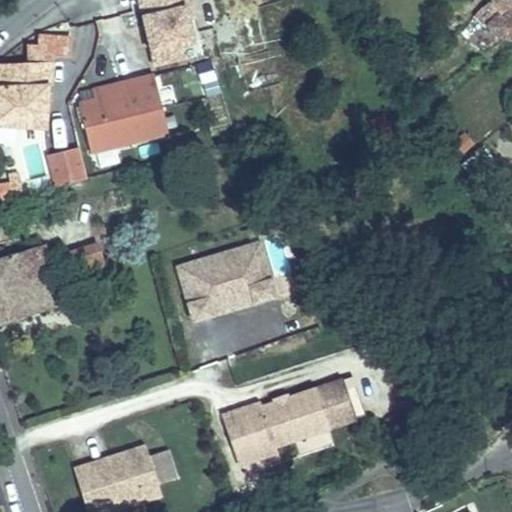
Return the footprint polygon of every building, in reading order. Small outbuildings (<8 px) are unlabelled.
[(194,53),(181,0),(128,0),(144,66),(194,53)] [(511,0),(457,0),(455,2),(486,24),(496,29),(511,18),(511,0)] [(0,124),(61,124),(61,105),(49,105),(49,49),(60,49),(60,30),(34,30),(34,41),(21,42),(21,59),(0,58),(0,124)] [(204,59),(187,67),(200,97),(218,89),(204,59)] [(69,107),(82,154),(158,134),(143,76),(101,87),(104,97),(69,107)] [(374,139),(390,134),(383,112),(368,117),(374,139)] [(0,188),(17,183),(14,172),(0,176),(0,188)] [(172,263),(189,323),(276,299),(260,239),(172,263)] [(31,244),(0,254),(0,324),(44,308),(33,275),(41,273),(31,244)] [(238,414),(255,464),(272,458),(270,452),(322,433),(309,395),(256,413),(255,409),(238,414)] [(236,470),(255,464),(238,414),(218,421),(236,470)] [(72,511),(92,511),(147,495),(131,446),(96,458),(99,466),(78,474),(75,465),(58,470),(72,511)] [(99,466),(96,458),(75,465),(78,474),(99,466)]
